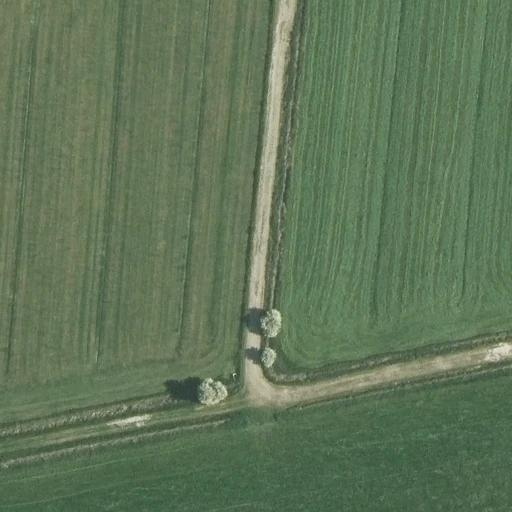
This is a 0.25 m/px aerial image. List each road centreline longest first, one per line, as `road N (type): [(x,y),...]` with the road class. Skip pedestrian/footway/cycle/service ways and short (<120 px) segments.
road 1 (track): [(511,346),(0,448)]
road 2 (track): [(285,0),(255,364),(267,397)]
